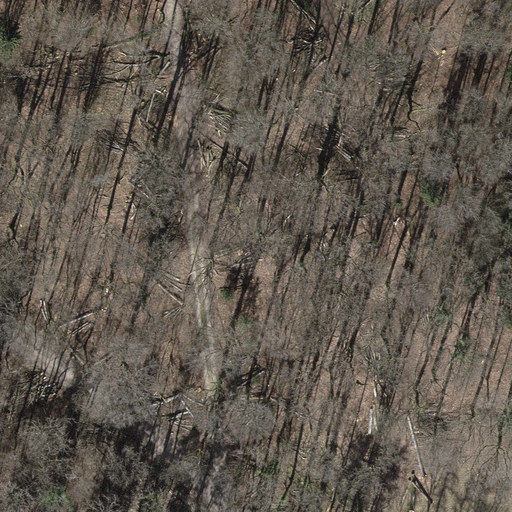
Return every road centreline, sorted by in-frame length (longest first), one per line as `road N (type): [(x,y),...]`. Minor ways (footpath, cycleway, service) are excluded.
road 1 (track): [(165,0),(217,493)]
road 2 (track): [(231,511),(217,493),(0,329)]
